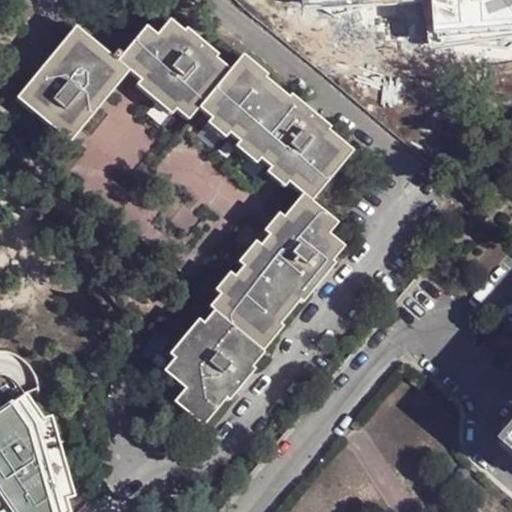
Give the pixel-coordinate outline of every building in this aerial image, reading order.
[(200,111),(231,73),(216,61),(184,34),(170,23),(157,38),(146,29),(123,58),(117,64),(114,60),(76,30),(18,102),(70,145),(129,74),(142,84),(138,88),(172,117),(176,112),(189,122),(198,111),(200,111)] [(184,34),(216,61),(219,57),(188,31),(184,34)] [(117,64),(123,58),(118,53),(114,60),(117,64)] [(241,60),(266,81),(268,77),(244,57),(241,60)] [(304,197),(312,204),(353,153),(328,133),(289,99),(266,81),(241,60),(231,73),(200,111),(212,122),(209,127),(226,141),(230,136),(240,145),(237,149),(257,166),(261,161),(271,171),(267,176),(284,190),(289,184),(304,197)] [(289,99),(328,133),(332,130),(292,97),(289,99)] [(214,314),(260,352),(281,328),(300,303),(333,263),(345,249),(330,237),(338,226),(312,204),(304,197),(284,220),(279,216),(265,235),(269,240),(261,249),(256,245),(238,267),(244,270),(235,279),(231,275),(216,293),(221,298),(210,310),(214,314)] [(333,263),(300,303),(304,306),(336,266),(333,263)] [(260,352),(214,314),(205,327),(199,322),(170,358),(175,362),(164,375),(186,392),(175,406),(204,428),(227,401),(252,370),(265,355),(263,354),(260,352)] [(281,328),(260,352),(263,354),(284,330),(281,328)] [(252,370),(227,401),(230,404),(255,373),(252,370)] [(0,511),(67,511),(45,423),(29,398),(0,417),(0,511)]
